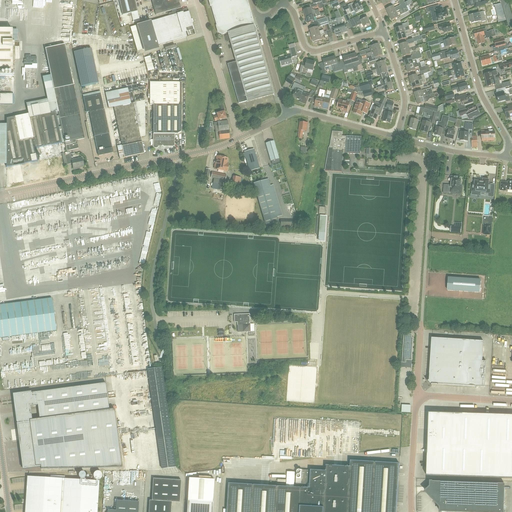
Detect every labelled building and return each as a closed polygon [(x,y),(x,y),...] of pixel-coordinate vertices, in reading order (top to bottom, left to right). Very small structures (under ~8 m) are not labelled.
[(123,15),(137,11),(134,0),(118,0),(119,0),(123,15)] [(143,0),(143,1),(145,0),(151,0),(155,15),(181,8),(178,0),(143,0)] [(273,94),(246,0),(208,0),(209,0),(218,31),(222,34),(227,32),(236,61),(227,64),(238,103),(247,101),(273,94)] [(332,8),(339,5),(337,0),(330,3),(332,8)] [(407,6),(403,0),(401,0),(398,1),(400,5),(394,8),(393,6),(386,9),(389,15),(396,12),(400,10),(407,7),(407,6)] [(364,10),(361,4),(354,7),(353,6),(350,7),(352,12),(355,11),(356,13),(364,10)] [(501,4),(495,5),(498,19),(497,19),(498,22),(505,20),(505,18),(501,4)] [(347,21),(350,20),(348,14),(346,10),(350,9),(348,5),(342,7),(342,8),(341,8),(345,16),(347,21)] [(402,15),(409,11),(410,10),(408,6),(407,6),(407,7),(400,10),(402,15)] [(436,6),(427,8),(428,12),(431,12),(432,16),(436,14),(437,21),(443,19),(443,18),(446,17),(447,17),(447,16),(448,16),(448,15),(449,15),(448,11),(447,12),(446,9),(443,10),(443,8),(437,10),(436,6)] [(306,16),(320,12),(319,9),(312,11),(311,8),(304,10),(304,11),(303,11),(304,14),(305,14),(306,16)] [(183,12),(130,27),(137,51),(195,34),(192,22),(193,22),(192,20),(192,19),(191,20),(189,12),(183,13),(183,12)] [(320,12),(306,16),(307,19),(306,20),(306,23),(308,23),(315,21),(314,18),(317,17),(321,16),(320,12)] [(392,20),(399,17),(396,12),(389,15),(392,20)] [(470,15),(470,16),(469,17),(470,22),(471,22),(472,23),(482,21),(482,22),(486,21),(484,12),(480,13),(470,15)] [(361,20),(359,16),(353,19),(350,20),(347,21),(350,27),(356,25),(357,26),(362,24),(364,27),(370,24),(367,18),(361,20)] [(330,17),(327,18),(328,21),(330,28),(333,27),(334,31),(335,35),(336,35),(336,36),(338,35),(338,36),(342,35),(341,34),(338,21),(337,18),(338,21),(338,22),(332,23),(331,20),(330,17)] [(338,21),(341,34),(348,32),(346,25),(343,25),(341,20),(341,17),(337,18),(338,21)] [(330,28),(328,21),(319,23),(320,27),(325,25),(327,31),(330,30),(330,28)] [(410,30),(408,23),(402,25),(403,26),(396,29),(397,35),(411,30),(410,30)] [(452,31),(450,24),(445,26),(445,25),(439,26),(440,31),(444,30),(444,33),(452,31)] [(319,32),(318,27),(310,29),(310,31),(309,32),(311,36),(324,32),(323,30),(321,31),(319,32)] [(0,104),(12,105),(12,94),(0,94),(0,76),(12,76),(12,47),(15,47),(15,42),(12,42),(12,30),(0,29),(0,104)] [(496,36),(496,35),(494,30),(490,31),(489,31),(489,32),(487,33),(486,29),(474,32),(473,33),(474,38),(475,37),(475,38),(477,38),(478,43),(481,42),(481,44),(485,43),(484,39),(487,39),(491,37),(496,36)] [(327,31),(324,32),(311,36),(312,40),(313,40),(314,42),(315,43),(317,42),(318,41),(322,40),(320,35),(322,35),(324,35),(328,33),(329,37),(332,36),(331,32),(330,30),(327,31)] [(409,33),(412,32),(411,30),(397,35),(399,40),(406,38),(405,34),(409,33)] [(412,39),(413,42),(411,42),(411,43),(407,44),(407,43),(400,45),(400,47),(399,47),(400,50),(401,50),(401,51),(419,46),(419,45),(415,46),(413,42),(418,41),(417,37),(412,39)] [(449,47),(456,45),(454,38),(447,40),(443,41),(445,48),(449,47)] [(496,48),(505,45),(504,39),(495,41),(496,48)] [(65,44),(45,49),(48,64),(49,71),(50,75),(50,76),(51,79),(52,83),(52,85),(65,142),(67,151),(78,148),(77,140),(84,139),(73,85),(72,80),(65,44)] [(381,50),(379,44),(372,46),(372,45),(369,46),(370,50),(366,51),(367,54),(381,50)] [(421,45),(419,45),(419,46),(401,51),(403,57),(410,54),(410,52),(414,50),(414,51),(416,50),(416,49),(419,48),(420,48),(422,47),(421,45)] [(503,61),(502,56),(511,53),(511,47),(498,51),(499,55),(497,56),(494,57),(490,58),(490,56),(481,59),(483,66),(491,64),(491,63),(495,62),(495,63),(499,62),(503,61)] [(81,87),(99,83),(91,49),(74,53),(81,87)] [(382,55),(381,50),(367,54),(367,56),(371,55),(372,58),(375,57),(376,57),(382,55)] [(457,59),(460,58),(458,51),(450,53),(449,54),(445,55),(445,51),(439,53),(431,55),(433,61),(440,59),(441,60),(448,58),(451,57),(452,60),(457,59)] [(354,70),(354,71),(358,70),(357,67),(358,67),(360,65),(359,62),(357,56),(356,54),(350,56),(354,70)] [(416,60),(422,58),(421,54),(413,56),(413,59),(412,59),(405,61),(406,67),(417,63),(416,60)] [(282,66),(293,63),(291,55),(280,58),(282,66)] [(153,56),(146,57),(150,71),(156,69),(153,56)] [(336,59),(335,56),(329,58),(333,70),(335,70),(334,65),(337,64),(341,62),(341,60),(340,58),(336,59)] [(350,71),(354,70),(350,56),(343,58),(344,59),(346,65),(348,65),(350,71)] [(333,70),(329,58),(323,60),(324,62),(325,67),(329,66),(330,71),(333,70)] [(313,70),(315,62),(307,60),(305,68),(301,67),(300,74),(306,75),(306,76),(311,77),(311,75),(307,74),(308,69),(313,70)] [(376,63),(375,60),(370,62),(369,63),(370,66),(374,64),(375,67),(371,68),(372,71),(386,67),(384,61),(376,63)] [(501,70),(511,67),(511,60),(499,64),(501,70)] [(422,67),(420,62),(417,63),(406,67),(408,73),(416,70),(415,68),(419,67),(420,71),(430,68),(429,65),(422,67)] [(455,72),(463,70),(461,64),(454,66),(455,72)] [(378,76),(380,75),(380,78),(389,75),(388,72),(386,67),(372,71),(366,73),(367,77),(371,75),(371,74),(376,72),(377,75),(378,76)] [(425,79),(424,75),(424,74),(431,72),(430,68),(420,71),(421,75),(421,76),(418,77),(417,75),(410,77),(411,83),(425,79)] [(463,70),(455,72),(452,73),(448,74),(448,77),(456,75),(457,79),(465,77),(463,70)] [(485,78),(486,78),(486,81),(500,77),(499,74),(497,75),(496,71),(492,72),(485,74),(485,75),(484,75),(485,78)] [(7,119),(6,167),(38,161),(35,148),(62,143),(65,142),(52,85),(52,83),(51,79),(50,76),(50,75),(43,77),(50,114),(29,118),(28,114),(7,119)] [(292,86),(296,79),(290,75),(285,81),(292,86)] [(329,83),(331,77),(323,75),(321,80),(329,83)] [(380,78),(381,80),(380,81),(381,84),(381,85),(382,87),(385,86),(391,84),(389,78),(389,75),(380,78)] [(500,85),(499,80),(501,80),(500,77),(486,81),(487,84),(486,84),(487,88),(491,87),(491,86),(495,85),(496,86),(500,85)] [(300,100),(304,92),(306,88),(295,83),(297,79),(296,79),(292,86),(293,86),(292,89),(295,91),(293,97),(300,100)] [(425,79),(411,83),(413,89),(421,86),(420,86),(424,85),(424,83),(426,82),(425,79)] [(181,131),(182,82),(179,82),(172,82),(166,82),(150,82),(150,105),(153,105),(153,134),(153,146),(154,147),(155,148),(156,148),(157,147),(158,146),(158,145),(161,145),(162,144),(163,146),(164,146),(169,146),(173,146),(174,146),(174,144),(175,144),(175,134),(178,134),(181,131)] [(359,85),(359,83),(358,83),(361,91),(365,90),(365,91),(371,90),(370,87),(365,88),(364,85),(361,86),(360,84),(359,85)] [(468,90),(467,83),(459,85),(459,86),(452,87),(453,91),(460,89),(461,92),(468,90)] [(509,96),(511,94),(511,87),(505,90),(506,93),(504,93),(496,95),(498,102),(506,100),(506,102),(511,101),(509,96)] [(334,88),(332,92),(331,96),(330,98),(331,98),(336,100),(339,90),(334,88)] [(131,103),(127,89),(105,93),(109,108),(113,107),(121,141),(119,142),(119,141),(116,141),(117,146),(120,159),(124,158),(144,153),(142,142),(141,137),(145,136),(145,100),(131,103)] [(322,107),(324,98),(325,93),(325,91),(320,90),(318,96),(317,96),(317,98),(316,103),(315,106),(322,107)] [(426,92),(426,90),(415,93),(417,99),(430,95),(429,91),(426,92)] [(113,153),(100,91),(83,95),(86,113),(89,112),(98,156),(113,153)] [(310,95),(304,92),(300,100),(300,101),(306,104),(309,97),(312,99),(314,94),(311,92),(310,95)] [(434,93),(430,95),(417,99),(417,100),(416,100),(416,101),(417,103),(418,103),(418,105),(426,102),(428,102),(429,100),(429,99),(432,98),(435,97),(434,93)] [(471,96),(467,97),(466,94),(461,96),(455,98),(457,103),(462,102),(463,106),(473,102),(471,96)] [(328,109),(330,99),(324,98),(322,107),(328,109)] [(350,102),(340,99),(339,100),(338,99),(337,103),(338,104),(338,107),(342,108),(341,110),(347,111),(350,102)] [(366,113),(368,109),(370,103),(363,101),(361,104),(357,103),(353,112),(360,115),(362,111),(363,112),(366,113)] [(393,113),(393,110),(392,110),(394,103),(386,101),(386,102),(384,106),(383,110),(386,110),(383,121),(390,123),(393,113)] [(383,110),(384,106),(383,105),(380,104),(376,102),(374,107),(370,117),(371,117),(373,118),(374,118),(376,119),(377,115),(379,111),(382,112),(383,110)] [(475,106),(467,109),(460,111),(461,116),(468,114),(470,119),(480,115),(477,108),(476,108),(475,106)] [(423,111),(424,109),(420,108),(419,114),(416,113),(415,117),(415,119),(412,119),(411,123),(410,123),(409,126),(410,126),(409,128),(416,130),(418,121),(421,121),(422,114),(423,115),(423,113),(423,111)] [(436,114),(437,112),(431,111),(424,109),(423,111),(433,113),(431,120),(435,121),(436,114)] [(225,115),(224,112),(217,114),(217,116),(213,117),(215,121),(217,121),(220,121),(220,120),(226,118),(226,117),(226,115),(225,115)] [(445,132),(449,117),(443,115),(441,122),(438,121),(437,127),(435,135),(441,136),(442,132),(445,132)] [(428,133),(430,123),(431,121),(424,119),(421,131),(428,133)] [(220,122),(220,121),(217,121),(217,122),(214,123),(214,126),(215,125),(215,127),(218,127),(218,131),(216,132),(217,140),(230,138),(228,121),(220,122)] [(307,131),(308,123),(300,122),(298,138),(302,139),(303,131),(307,131)] [(472,130),(473,124),(466,123),(465,132),(461,132),(460,140),(468,141),(469,133),(469,129),(472,130)] [(455,132),(456,129),(453,128),(452,132),(449,131),(447,138),(453,140),(455,132)] [(482,141),(495,140),(495,130),(482,131),(482,141)] [(342,132),(332,131),(325,171),(342,172),(343,153),(360,155),(362,137),(342,136),(342,132)] [(271,161),(279,159),(274,141),(266,143),(271,161)] [(250,171),(259,168),(254,149),(244,152),(250,171)] [(227,171),(228,166),(226,165),(228,158),(222,157),(220,170),(227,171)] [(73,168),(84,166),(82,158),(72,161),(73,168)] [(223,191),(226,175),(212,172),(211,178),(216,179),(216,181),(214,181),(213,184),(215,184),(214,188),(214,189),(217,190),(223,191)] [(444,185),(443,193),(450,193),(450,190),(462,191),(462,186),(461,186),(461,182),(460,182),(461,179),(459,179),(459,177),(451,176),(450,186),(445,186),(445,185),(444,185)] [(472,191),(472,194),(474,195),(474,191),(487,192),(487,196),(494,196),(495,185),(489,184),(489,180),(488,180),(488,179),(484,179),(483,179),(483,182),(482,182),(482,181),(480,181),(475,181),(475,185),(473,184),(472,191)] [(268,186),(266,180),(253,184),(266,226),(278,223),(277,217),(282,215),(273,185),(268,186)] [(511,181),(508,182),(508,183),(506,183),(506,182),(501,182),(500,190),(501,190),(505,191),(506,188),(508,188),(507,189),(507,190),(508,190),(511,190),(511,181)] [(324,242),(326,207),(320,207),(319,216),(317,216),(316,234),(320,235),(319,242),(324,242)] [(491,235),(491,225),(484,224),(483,234),(491,235)] [(481,279),(448,277),(447,291),(480,293),(481,279)] [(52,298),(0,305),(0,337),(56,330),(52,298)] [(250,324),(250,314),(234,315),(234,322),(237,322),(237,333),(251,332),(250,324)] [(412,360),(413,338),(412,337),(412,334),(404,333),(402,362),(406,363),(406,360),(412,360)] [(485,387),(486,362),(482,362),(484,342),(432,338),(429,380),(428,381),(427,380),(432,386),(431,385),(432,384),(485,387)] [(162,469),(176,467),(162,368),(148,370),(162,469)] [(37,403),(39,419),(109,410),(106,383),(26,394),(26,395),(16,396),(16,400),(15,400),(15,403),(16,403),(17,411),(20,410),(20,411),(29,409),(28,404),(37,403)] [(114,409),(109,410),(39,419),(17,422),(17,424),(30,422),(32,439),(20,440),(22,454),(29,453),(30,467),(40,466),(41,469),(122,467),(114,409)] [(511,415),(507,415),(505,415),(473,414),(472,414),(462,414),(429,413),(427,476),(511,478),(511,415)] [(396,511),(399,464),(351,461),(351,467),(327,465),(326,471),(297,469),(296,488),(286,487),(286,484),(269,483),(269,486),(229,484),(227,511),(396,511)] [(97,480),(98,480),(99,480),(100,479),(101,479),(101,478),(102,477),(102,476),(102,475),(101,474),(101,473),(100,473),(100,472),(99,472),(98,472),(97,471),(96,472),(95,472),(94,473),(94,474),(93,474),(93,475),(93,476),(93,477),(94,478),(94,479),(95,479),(95,480),(96,480),(97,480)] [(27,477),(24,511),(97,511),(99,481),(27,477)] [(212,511),(213,502),(215,480),(189,478),(187,500),(186,511),(212,511)] [(180,502),(181,480),(153,479),(152,501),(149,501),(148,511),(170,511),(171,502),(180,502)] [(503,511),(505,484),(433,482),(433,481),(430,481),(429,487),(424,491),(439,508),(439,511),(503,511)] [(126,511),(127,501),(116,501),(116,511),(108,510),(107,511),(126,511)] [(138,511),(139,502),(127,501),(126,511),(138,511)]
